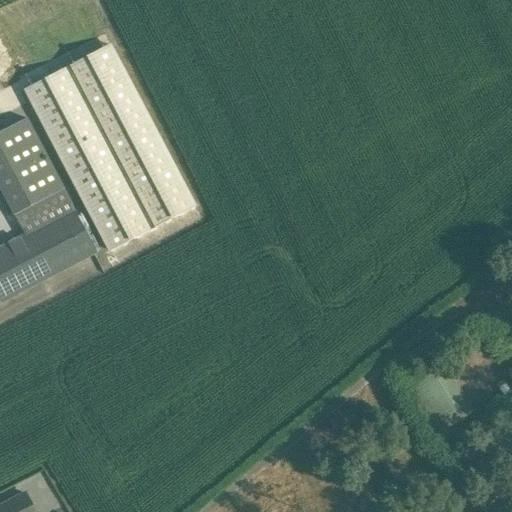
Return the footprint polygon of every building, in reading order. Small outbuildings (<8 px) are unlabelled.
[(55,56),(26,0),(7,0),(40,64),(55,56)] [(34,0),(62,53),(76,46),(52,0),(34,0)] [(97,34),(79,0),(61,0),(83,42),(97,34)] [(23,90),(108,252),(196,206),(111,45),(23,90)] [(25,120),(0,132),(0,191),(12,215),(62,189),(25,120)] [(0,249),(0,303),(6,300),(72,266),(95,253),(94,252),(77,218),(73,211),(24,237),(0,249)] [(409,384),(439,433),(474,413),(444,363),(409,384)] [(0,504),(0,511),(37,511),(26,491),(0,504)]
